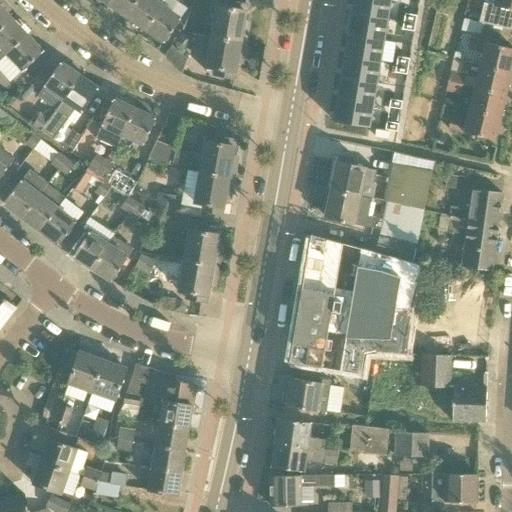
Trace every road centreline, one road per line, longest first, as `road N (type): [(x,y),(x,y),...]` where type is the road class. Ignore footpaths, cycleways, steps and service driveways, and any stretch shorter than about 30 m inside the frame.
road 1 (residential): [(289,118),(122,65),(36,0)]
road 2 (tertiary): [(248,356),(289,118)]
road 3 (residential): [(248,356),(147,335),(54,285)]
road 4 (residential): [(506,511),(511,336)]
road 5 (tertiary): [(215,511),(248,356)]
